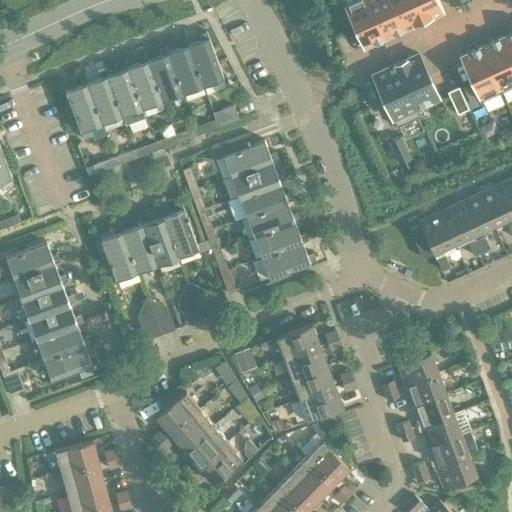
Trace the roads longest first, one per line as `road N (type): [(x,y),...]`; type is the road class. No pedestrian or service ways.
road 1 (residential): [(112,393),(249,319),(362,273)]
road 2 (residential): [(370,511),(395,486),(364,352),(398,291)]
road 3 (residential): [(298,95),(493,0)]
road 4 (residential): [(362,273),(298,95)]
road 5 (residential): [(154,511),(112,393)]
road 6 (residential): [(398,291),(438,303),(511,269)]
road 7 (tertiary): [(0,48),(112,0)]
